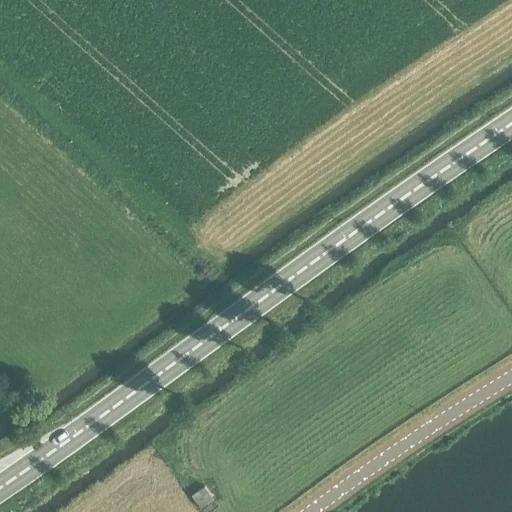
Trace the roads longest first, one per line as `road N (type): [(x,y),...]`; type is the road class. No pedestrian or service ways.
road 1 (secondary): [(0,487),(511,124)]
road 2 (tertiary): [(312,511),(511,375)]
